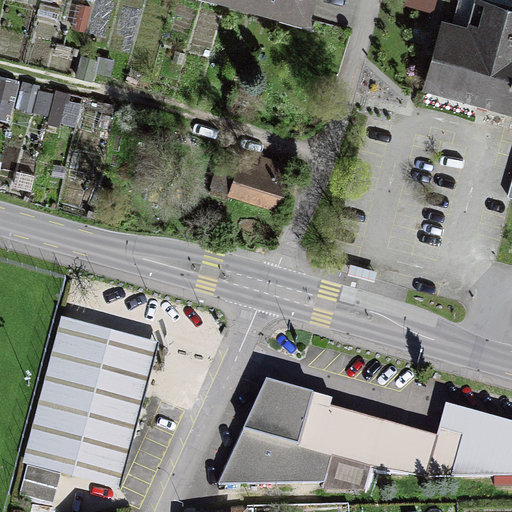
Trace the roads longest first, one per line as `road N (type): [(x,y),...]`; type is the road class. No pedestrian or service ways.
road 1 (track): [(322,159),(0,65)]
road 2 (residential): [(275,292),(366,0)]
road 3 (secondary): [(0,216),(275,292)]
road 4 (secondary): [(275,292),(511,363)]
road 5 (residential): [(171,511),(275,292)]
